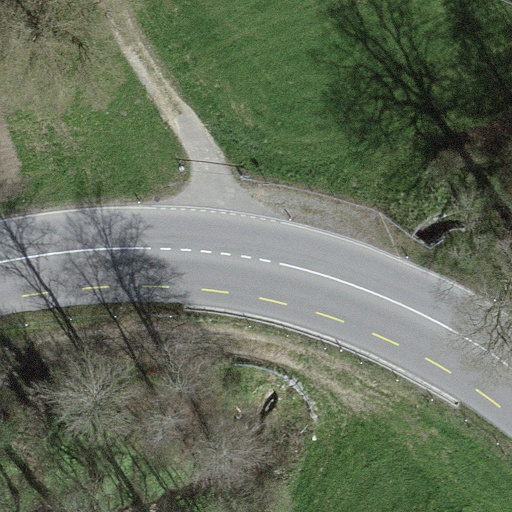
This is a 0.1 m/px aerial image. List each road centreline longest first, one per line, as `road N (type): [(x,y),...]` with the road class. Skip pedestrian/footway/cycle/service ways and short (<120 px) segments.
road 1 (secondary): [(511,366),(379,291),(301,268),(169,250),(70,250),(0,265)]
road 2 (track): [(207,254),(219,211),(108,0)]
